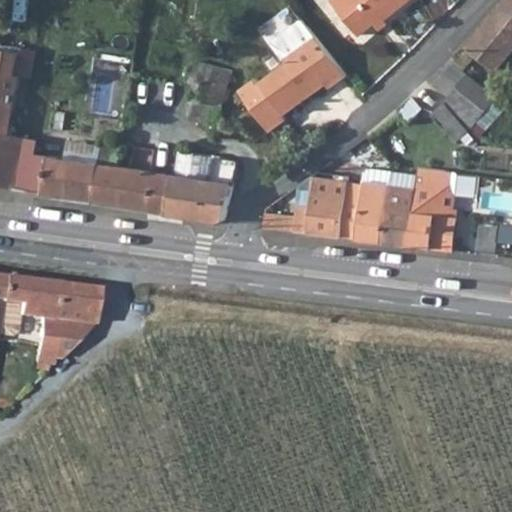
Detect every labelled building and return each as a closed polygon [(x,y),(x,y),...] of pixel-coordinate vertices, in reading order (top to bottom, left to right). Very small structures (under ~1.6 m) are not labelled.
[(192,0),(161,0),(152,35),(180,42),(192,0)] [(332,0),(360,34),(375,22),(383,15),(385,19),(408,0),(332,0)] [(495,70),(511,49),(511,0),(505,0),(467,46),(477,55),(495,70)] [(381,30),(389,23),(385,19),(383,15),(375,22),(381,30)] [(276,45),(285,58),(316,36),(303,20),(277,39),(276,45)] [(316,36),(285,58),(288,62),(262,81),(259,78),(242,90),(271,131),(288,118),(285,114),(328,84),(330,87),(348,75),(316,36)] [(21,51),(0,47),(0,98),(17,102),(21,75),(17,74),(21,51)] [(27,76),(31,53),(21,51),(17,74),(21,75),(27,76)] [(195,83),(228,92),(234,71),(193,60),(188,81),(195,83)] [(471,129),(497,97),(468,73),(446,100),(471,129)] [(195,83),(190,118),(222,124),(228,92),(195,83)] [(411,119),(425,107),(414,95),(400,107),(411,119)] [(497,97),(471,129),(477,136),(483,130),(480,128),(502,101),(497,97)] [(0,185),(97,201),(103,162),(101,162),(38,152),(40,140),(12,134),(17,102),(0,98),(0,185)] [(463,137),(471,129),(446,100),(434,112),(458,141),(463,137)] [(463,137),(469,144),(477,136),(471,129),(463,137)] [(38,152),(101,162),(103,147),(40,137),(40,140),(38,152)] [(103,147),(101,162),(103,162),(119,165),(122,145),(104,143),(103,147)] [(175,174),(211,179),(215,155),(179,149),(177,162),(175,174)] [(215,155),(211,179),(175,174),(169,212),(198,217),(226,221),(229,210),(235,183),(239,159),(216,155),(215,155)] [(152,158),(150,170),(175,174),(177,162),(152,158)] [(151,209),(169,212),(175,174),(150,170),(119,165),(103,162),(97,201),(110,203),(151,209)] [(392,183),(394,170),(368,166),(366,179),(392,183)] [(446,178),(451,186),(453,171),(419,166),(418,174),(446,178)] [(392,183),(417,187),(418,174),(394,170),(392,183)] [(446,178),(418,174),(417,187),(410,245),(454,250),(458,218),(452,217),(453,207),(455,194),(451,186),(446,178)] [(345,208),(349,180),(316,176),(313,207),(298,205),(295,230),(358,238),(362,210),(345,208)] [(369,239),(383,241),(392,183),(366,179),(366,184),(349,180),(345,208),(362,210),(358,238),(369,239)] [(417,187),(392,183),(383,241),(395,243),(410,245),(417,187)] [(2,276),(0,290),(0,300),(18,303),(16,313),(41,317),(31,367),(40,368),(43,355),(58,358),(90,326),(91,324),(48,318),(53,283),(2,276)] [(53,283),(48,318),(91,324),(96,289),(53,283)] [(0,300),(0,332),(12,335),(16,313),(18,303),(0,300)]
